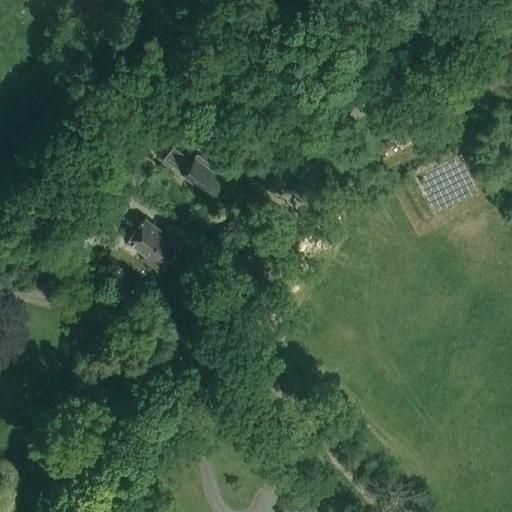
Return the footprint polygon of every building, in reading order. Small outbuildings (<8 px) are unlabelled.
[(192,161),(173,146),(165,158),(183,172),(211,194),(223,179),(205,165),(208,162),(197,153),(192,161)] [(147,171),(131,161),(122,175),(137,185),(147,171)] [(103,197),(69,242),(83,252),(117,208),(103,197)] [(144,217),(127,240),(146,254),(143,258),(157,269),(176,244),(162,234),(164,232),(144,217)] [(319,482),(313,487),(329,505),(335,500),(319,482)] [(320,511),(303,493),(281,511),(320,511)]
